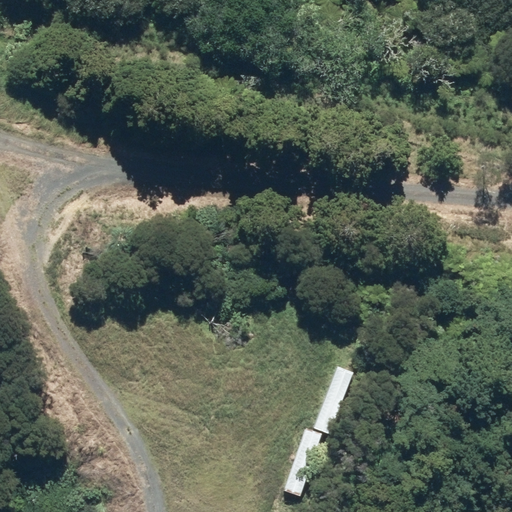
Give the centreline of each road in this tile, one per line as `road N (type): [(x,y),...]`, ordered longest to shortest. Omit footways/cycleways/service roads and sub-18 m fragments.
road 1 (track): [(0,134),(98,160),(511,193)]
road 2 (track): [(2,134),(123,511)]
